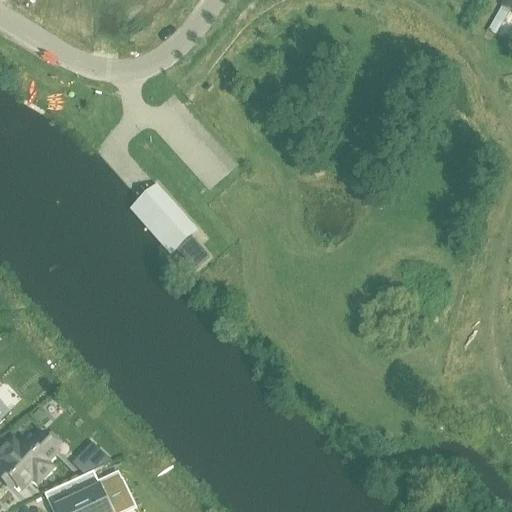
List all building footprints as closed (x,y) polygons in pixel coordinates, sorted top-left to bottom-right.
[(511,0),(503,0),(500,7),(511,13),(511,0)] [(503,33),(511,16),(511,13),(505,9),(494,28),(503,33)] [(157,186),(140,201),(130,210),(161,245),(171,257),(192,238),(184,229),(190,224),(157,186)] [(194,271),(209,258),(194,239),(178,253),(194,271)] [(0,424),(11,415),(0,403),(0,424)] [(0,475),(8,484),(11,481),(18,488),(29,476),(35,482),(50,468),(45,463),(53,455),(36,437),(33,440),(30,437),(19,447),(11,439),(0,449),(0,475)] [(85,454),(74,465),(85,476),(100,469),(85,454)] [(90,479),(50,498),(56,509),(49,511),(120,511),(130,507),(117,480),(96,490),(90,479)]
